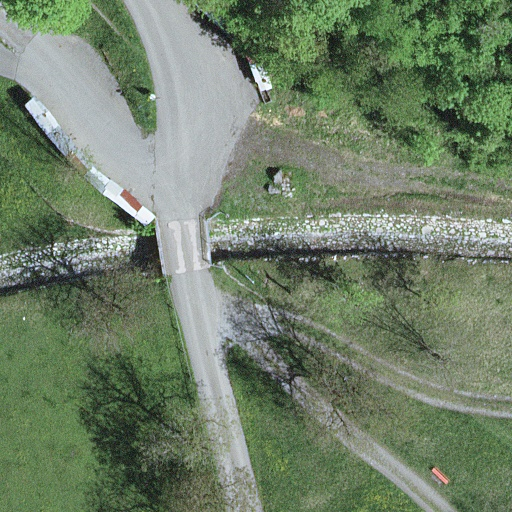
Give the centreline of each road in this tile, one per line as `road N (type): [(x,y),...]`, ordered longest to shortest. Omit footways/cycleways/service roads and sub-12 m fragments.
road 1 (unclassified): [(243,511),(193,275),(183,176)]
road 2 (track): [(197,293),(342,341),(414,388),(511,401)]
road 3 (track): [(197,293),(336,428),(441,511)]
road 4 (unclassified): [(0,55),(62,75),(118,137),(183,176)]
road 5 (unclassified): [(183,176),(174,85),(145,0)]
